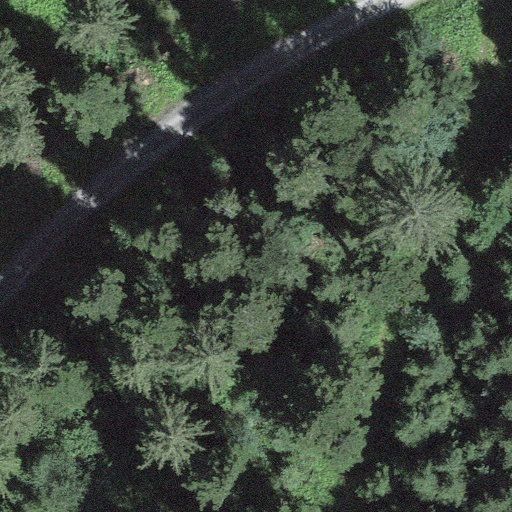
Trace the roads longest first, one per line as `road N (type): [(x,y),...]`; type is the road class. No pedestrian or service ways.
road 1 (track): [(489,0),(490,76),(356,435),(353,511)]
road 2 (track): [(0,285),(112,169),(263,62),(369,0)]
